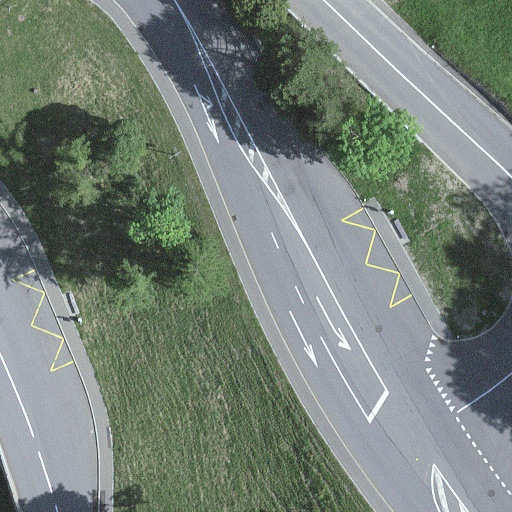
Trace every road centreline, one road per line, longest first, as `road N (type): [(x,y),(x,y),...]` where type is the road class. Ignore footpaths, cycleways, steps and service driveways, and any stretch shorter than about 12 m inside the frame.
road 1 (secondary): [(171,0),(413,453)]
road 2 (residential): [(511,180),(326,0)]
road 3 (secondary): [(55,511),(0,358)]
road 4 (residential): [(413,453),(511,375)]
